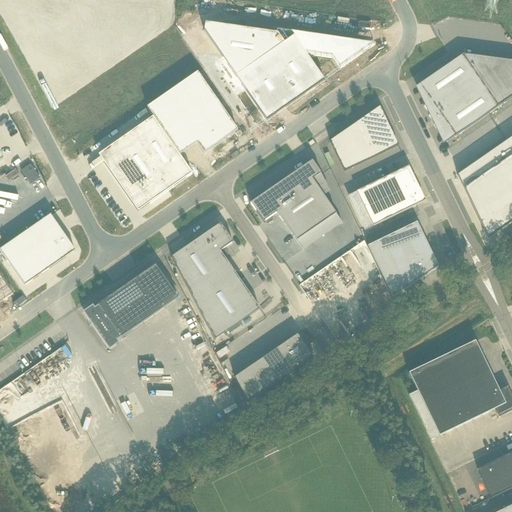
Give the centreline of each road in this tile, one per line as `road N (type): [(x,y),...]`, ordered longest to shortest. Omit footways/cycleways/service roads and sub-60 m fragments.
road 1 (unclassified): [(0,54),(104,258)]
road 2 (unclassified): [(383,66),(214,182)]
road 3 (unclassified): [(327,346),(214,182)]
road 4 (unclassified): [(465,238),(383,66)]
road 5 (unclassified): [(214,182),(104,258)]
road 6 (unclassified): [(104,258),(0,332)]
